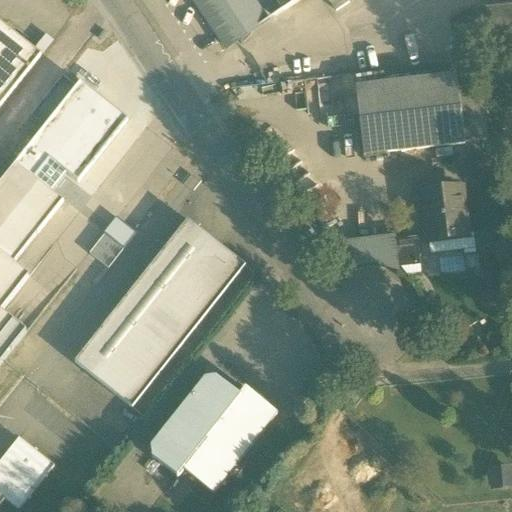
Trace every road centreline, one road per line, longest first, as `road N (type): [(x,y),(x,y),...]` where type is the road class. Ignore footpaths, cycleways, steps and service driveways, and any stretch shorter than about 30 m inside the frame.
road 1 (unclassified): [(120,0),(378,378)]
road 2 (residential): [(511,367),(378,378)]
